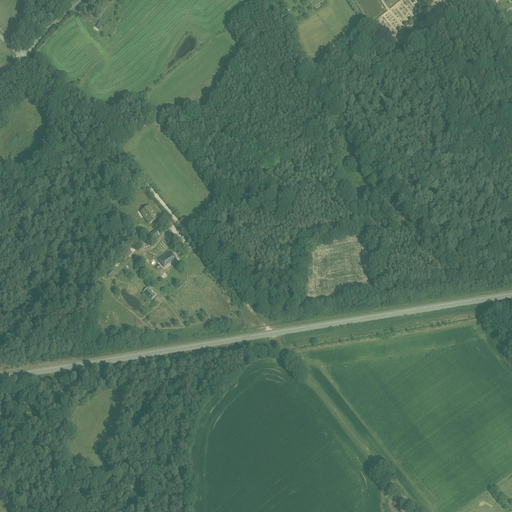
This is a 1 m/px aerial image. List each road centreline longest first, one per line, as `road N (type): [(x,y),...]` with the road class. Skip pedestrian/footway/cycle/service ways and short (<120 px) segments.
road 1 (track): [(23,56),(192,242)]
road 2 (track): [(292,358),(416,511)]
road 3 (track): [(122,391),(140,368),(253,355)]
